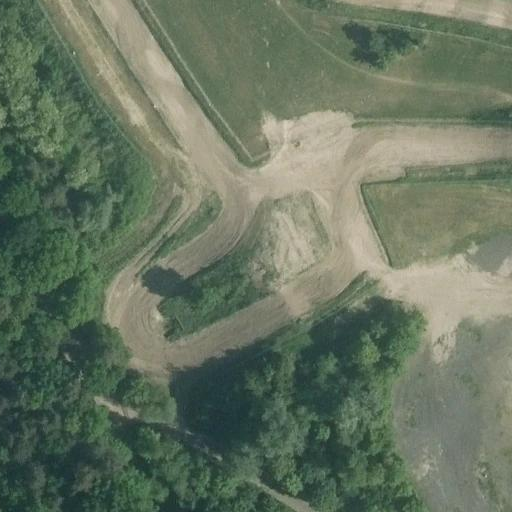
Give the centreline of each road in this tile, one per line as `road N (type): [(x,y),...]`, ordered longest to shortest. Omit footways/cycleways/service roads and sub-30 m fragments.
road 1 (track): [(173,165),(292,181),(314,193),(371,271),(433,298),(437,328),(395,393),(394,425),(439,511)]
road 2 (track): [(99,260),(142,235),(164,209),(173,165),(72,0)]
road 3 (track): [(102,407),(175,431),(306,511)]
